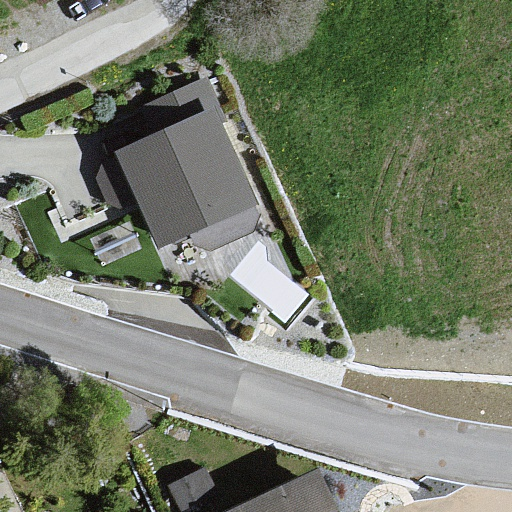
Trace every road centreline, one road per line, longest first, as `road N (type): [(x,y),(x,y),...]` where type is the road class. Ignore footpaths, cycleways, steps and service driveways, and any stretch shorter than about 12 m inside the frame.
road 1 (tertiary): [(0,316),(365,430),(511,461)]
road 2 (residential): [(0,90),(167,0)]
